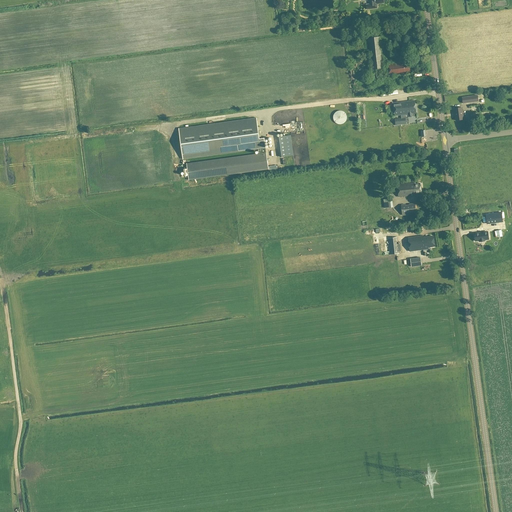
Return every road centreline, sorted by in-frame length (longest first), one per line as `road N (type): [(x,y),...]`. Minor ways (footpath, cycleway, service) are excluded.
road 1 (tertiary): [(495,511),(444,141)]
road 2 (track): [(21,511),(20,417),(0,287)]
road 3 (track): [(26,142),(157,125),(172,129),(178,163)]
road 4 (tertiary): [(444,141),(425,0)]
